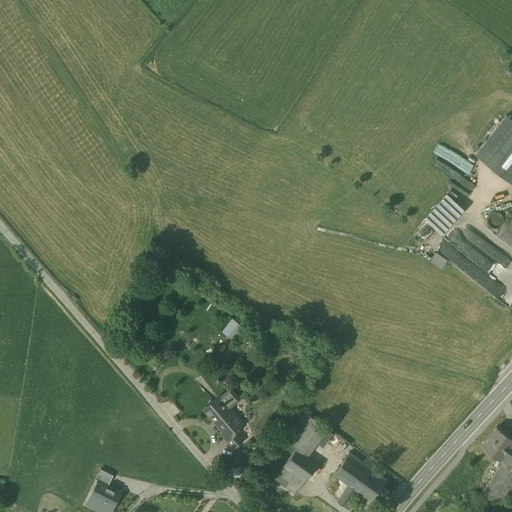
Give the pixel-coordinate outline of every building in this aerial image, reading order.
[(440,232),(464,208),(448,192),(424,215),(440,232)] [(491,208),(503,208),(502,198),(490,199),(491,208)] [(497,208),(495,209),(491,210),(489,213),(489,216),(490,220),(492,222),(494,223),(496,223),(499,223),(501,222),(503,219),(504,216),(504,213),(502,210),(499,209),(497,208)] [(511,222),(503,235),(511,242),(511,222)] [(437,245),(473,279),(485,268),(499,281),(509,271),(493,256),(497,251),(475,230),(458,248),(454,244),(450,248),(445,243),(449,239),(446,236),(437,245)] [(451,261),(437,250),(431,259),(444,269),(451,261)] [(232,337),(243,324),(233,316),(222,328),(232,337)] [(230,380),(206,401),(227,426),(222,430),(238,448),(251,436),(245,429),(250,425),(233,404),(243,396),(230,380)] [(326,425),(305,407),(286,434),(299,443),(276,473),(296,490),(320,457),(310,448),(326,425)] [(500,459),(511,441),(511,436),(497,426),(483,446),(500,459)] [(511,441),(500,459),(503,460),(483,490),(500,502),(511,485),(511,441)] [(386,478),(350,451),(334,473),(349,484),(338,500),(350,509),(355,503),(350,499),(356,489),(371,500),(386,478)] [(99,479),(109,484),(114,474),(101,468),(96,478),(99,479)] [(94,506),(107,511),(110,511),(120,492),(108,486),(109,484),(99,479),(91,496),(97,499),(94,506)]
